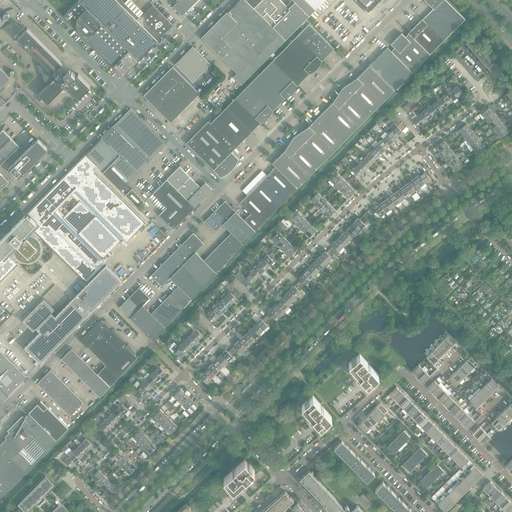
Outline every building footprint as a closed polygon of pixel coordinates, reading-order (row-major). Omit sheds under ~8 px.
[(138,59),(173,25),(152,5),(143,14),(130,2),(128,4),(123,0),(116,0),(117,0),(116,0),(79,0),(63,16),(123,76),(139,60),(138,59)] [(178,0),(178,1),(183,6),(187,10),(197,0),(178,0)] [(241,85),(286,40),(245,0),(239,0),(227,12),(201,37),(237,73),(233,77),(241,85)] [(309,16),(293,0),(291,0),(286,6),(280,0),(245,0),(286,40),(309,16)] [(324,0),(305,0),(315,10),(324,0)] [(392,1),(391,0),(354,0),(368,13),(369,11),(370,12),(368,13),(374,19),(392,1)] [(465,19),(445,0),(424,0),(433,8),(422,19),(444,40),(465,19)] [(8,76),(0,67),(0,25),(5,21),(4,21),(6,19),(8,18),(8,17),(12,16),(13,16),(14,15),(14,14),(14,13),(14,12),(14,11),(13,11),(12,10),(11,11),(5,12),(5,13),(4,13),(3,14),(3,15),(4,17),(2,18),(0,16),(0,87),(3,84),(10,77),(12,75),(13,73),(14,73),(14,72),(13,71),(13,70),(12,70),(11,70),(10,71),(10,72),(10,73),(11,73),(8,76)] [(62,63),(27,28),(23,32),(8,17),(8,18),(6,19),(22,34),(18,38),(42,62),(40,64),(46,84),(47,85),(38,94),(48,103),(63,87),(63,86),(64,85),(66,84),(67,85),(66,86),(78,98),(90,86),(78,74),(76,76),(69,69),(68,69),(67,68),(62,63)] [(444,40),(422,19),(419,22),(418,22),(411,29),(412,30),(409,33),(430,54),(444,40)] [(334,48),(309,24),(297,36),(322,60),(334,48)] [(430,54),(409,33),(405,37),(403,34),(401,36),(400,35),(398,36),(394,40),(392,42),(394,44),(392,45),(394,47),(391,51),(404,64),(412,72),(430,54)] [(322,60),(297,36),(284,48),(310,73),(311,73),(313,71),(315,70),(317,68),(319,66),(321,63),(322,61),(322,60)] [(473,43),(469,39),(460,47),(464,51),(473,43)] [(476,47),(473,43),(464,51),(465,50),(468,53),(467,55),(476,47)] [(210,64),(198,51),(192,46),(175,64),(193,81),(210,64)] [(412,72),(404,64),(391,51),(387,47),(369,65),(394,90),(412,72)] [(480,51),(476,47),(467,55),(471,59),(480,51)] [(11,53),(6,48),(2,52),(7,57),(11,53)] [(310,73),(284,48),(272,61),(297,85),(309,73),(310,73)] [(483,55),(480,51),(471,59),(472,58),(475,62),(483,55)] [(13,62),(19,55),(18,54),(15,57),(13,54),(9,58),(13,62)] [(487,59),(483,55),(475,62),(479,66),(487,59)] [(490,63),(487,59),(479,66),(482,69),(481,71),(490,63)] [(297,85),(272,61),(260,73),(285,98),(286,97),(289,96),(291,94),(293,93),(295,90),(296,88),(297,85)] [(494,67),(490,63),(481,71),(485,75),(494,67)] [(394,90),(369,65),(357,77),(357,78),(382,103),(394,90)] [(171,122),(200,93),(173,67),(149,90),(148,92),(147,94),(147,96),(148,97),(149,99),(150,100),(152,101),(159,103),(157,109),(171,122)] [(285,98),(260,73),(248,86),(273,110),(285,98)] [(357,78),(346,84),(343,87),(342,88),(370,115),(371,113),(382,103),(357,78)] [(273,110),(248,86),(235,98),(260,123),(262,122),(264,121),(266,119),(269,117),(270,115),(272,113),(273,110)] [(463,93),(457,86),(452,90),(457,97),(463,93)] [(342,88),(340,91),(332,102),(338,108),(357,127),(370,115),(342,88)] [(457,97),(452,90),(447,94),(452,101),(457,97)] [(506,101),(511,96),(511,92),(511,90),(503,97),(506,101)] [(452,101),(447,94),(442,97),(447,104),(452,101)] [(447,104),(442,97),(437,101),(443,108),(447,104)] [(260,123),(235,98),(226,107),(251,132),(260,123)] [(443,108),(437,101),(432,105),(438,112),(443,108)] [(338,108),(332,102),(329,105),(324,111),(320,115),(338,133),(345,140),(357,127),(338,108)] [(438,112),(432,105),(427,108),(432,115),(438,112)] [(251,132),(226,107),(217,116),(242,141),(251,132)] [(485,118),(493,112),(489,107),(481,112),(485,118)] [(166,144),(134,112),(131,108),(127,112),(113,126),(149,162),(166,144)] [(432,115),(427,108),(422,112),(428,119),(432,115)] [(428,119),(422,112),(417,116),(423,123),(428,119)] [(488,123),(496,117),(493,112),(485,118),(488,123)] [(338,133),(320,115),(317,118),(312,123),(309,126),(334,151),(338,147),(345,140),(338,133)] [(242,141),(217,116),(211,123),(235,148),(242,141)] [(423,123),(417,116),(412,120),(417,127),(423,123)] [(492,128),(500,122),(496,117),(488,123),(492,128)] [(235,148),(211,123),(208,121),(186,143),(197,153),(214,170),(231,152),(235,148)] [(496,133),(504,127),(500,122),(492,128),(496,133)] [(462,134),(470,129),(466,124),(458,129),(462,134)] [(403,131),(402,131),(399,128),(397,126),(396,125),(392,130),(398,136),(403,131)] [(142,169),(145,166),(145,165),(148,162),(148,163),(149,162),(113,126),(111,128),(111,131),(107,135),(104,135),(85,154),(95,164),(120,190),(138,208),(145,201),(132,188),(131,188),(130,187),(128,187),(128,186),(127,186),(127,185),(126,185),(139,172),(139,171),(142,168),(142,169)] [(309,126),(298,133),(295,136),(294,136),(322,163),(334,151),(309,126)] [(500,138),(508,132),(504,127),(496,133),(500,138)] [(466,139),(474,134),(470,129),(462,134),(466,139)] [(0,190),(9,182),(0,172),(0,164),(19,146),(2,130),(0,132),(0,190)] [(398,136),(392,130),(387,134),(394,140),(398,136)] [(394,140),(387,134),(383,139),(389,145),(394,140)] [(470,145),(477,139),(474,134),(466,139),(470,145)] [(294,136),(293,137),(291,140),(284,151),(309,176),(322,163),(294,136)] [(18,178),(47,148),(37,139),(8,168),(18,178)] [(389,145),(383,139),(379,143),(385,149),(389,145)] [(473,149),(481,144),(477,139),(470,145),(473,149)] [(440,151),(447,146),(444,140),(436,146),(440,151)] [(385,149),(379,143),(374,148),(381,154),(385,149)] [(477,155),(485,149),(481,144),(473,149),(477,155)] [(443,156),(451,150),(447,146),(440,151),(443,156)] [(381,154),(374,148),(370,152),(376,158),(381,154)] [(447,161),(455,156),(451,150),(443,156),(447,161)] [(284,151),(280,155),(272,163),(276,167),(297,188),(309,176),(284,151)] [(235,166),(236,163),(238,161),(238,159),(233,154),(231,152),(214,170),(221,177),(224,175),(227,173),(228,173),(230,171),(233,168),(235,166)] [(376,158),(370,152),(366,157),(372,163),(376,158)] [(102,258),(121,239),(123,237),(126,241),(145,222),(91,168),(95,164),(85,154),(26,214),(25,215),(11,229),(10,230),(0,239),(0,281),(17,264),(16,263),(18,260),(20,261),(23,262),(25,263),(27,263),(30,263),(32,262),(34,261),(36,260),(38,258),(39,256),(40,254),(41,252),(41,249),(41,247),(40,245),(39,242),(38,240),(41,238),(86,282),(104,263),(100,259),(102,258)] [(451,166),(459,160),(455,156),(447,161),(451,166)] [(372,163),(366,157),(361,161),(368,167),(372,163)] [(455,171),(462,166),(459,160),(451,166),(455,171)] [(368,167),(361,161),(357,166),(363,172),(368,167)] [(200,187),(194,181),(179,166),(167,179),(195,207),(212,189),(205,182),(200,187)] [(363,172),(357,166),(353,170),(359,176),(363,172)] [(297,188),(276,167),(267,176),(265,177),(276,188),(274,190),(285,201),(297,188)] [(265,177),(267,176),(262,170),(242,190),(247,195),(240,202),(251,213),(244,220),(255,231),(285,201),(274,190),(276,188),(265,177)] [(430,179),(428,176),(429,175),(426,170),(424,171),(419,175),(425,183),(430,179)] [(338,181),(341,177),(337,173),(330,180),(335,184),(338,181)] [(425,183),(419,175),(414,178),(420,186),(422,188),(426,185),(424,183),(425,183)] [(339,189),(346,182),(341,177),(338,181),(335,184),(339,189)] [(420,186),(414,178),(409,182),(415,190),(420,186)] [(195,207),(167,179),(152,194),(166,207),(159,215),(169,225),(170,225),(173,229),(177,225),(177,224),(178,224),(194,207),(195,207)] [(343,193),(350,186),(346,182),(339,189),(343,193)] [(415,190),(409,182),(404,186),(410,194),(415,190)] [(348,198),(355,191),(350,186),(343,193),(348,198)] [(410,194),(404,186),(399,190),(405,197),(410,194)] [(405,197),(399,190),(394,193),(400,201),(405,197)] [(315,204),(322,197),(317,192),(310,199),(315,204)] [(400,201),(394,193),(389,197),(395,205),(400,201)] [(319,208),(326,201),(322,197),(315,204),(319,208)] [(395,205),(389,197),(384,201),(390,209),(395,205)] [(235,211),(233,209),(225,201),(215,211),(225,222),(235,211)] [(324,213),(331,206),(326,201),(319,208),(324,213)] [(390,209),(384,201),(379,204),(385,212),(390,209)] [(385,212),(379,204),(374,208),(376,211),(380,216),(385,212)] [(328,217),(335,210),(331,206),(324,213),(328,217)] [(225,222),(215,211),(205,221),(216,231),(223,224),(225,222)] [(255,231),(244,220),(235,211),(225,222),(223,224),(231,232),(243,244),(255,231)] [(372,216),(367,211),(363,215),(368,220),(372,216)] [(295,223),(302,217),(298,212),(291,219),(295,223)] [(300,228),(307,221),(302,217),(295,223),(300,228)] [(364,224),(359,219),(358,218),(354,222),(360,229),(365,225),(364,224)] [(304,232),(311,225),(307,221),(300,228),(304,232)] [(280,222),(277,225),(280,229),(283,232),(287,228),(284,225),(280,222)] [(360,229),(354,222),(349,227),(356,234),(360,229)] [(309,237),(316,230),(311,225),(304,232),(309,237)] [(356,234),(349,227),(345,231),(352,238),(356,234)] [(160,230),(156,234),(161,240),(166,235),(160,230)] [(352,238),(345,231),(340,235),(347,242),(352,238)] [(243,244),(231,232),(222,242),(234,253),(243,244)] [(276,243),(283,236),(278,232),(271,238),(276,243)] [(195,252),(204,243),(193,233),(182,243),(193,254),(195,252)] [(347,242),(340,235),(336,240),(343,247),(347,242)] [(280,248),(287,241),(283,236),(276,243),(280,248)] [(343,247),(336,240),(331,244),(333,246),(337,250),(338,251),(343,247)] [(285,252),(292,245),(287,241),(280,248),(285,252)] [(234,253),(222,242),(213,251),(226,263),(234,253)] [(183,265),(193,254),(182,243),(172,254),(183,265)] [(289,256),(296,249),(292,245),(285,252),(289,256)] [(226,263),(213,251),(204,260),(216,273),(226,263)] [(331,257),(326,252),(325,251),(321,255),(327,262),(332,258),(331,257)] [(216,273),(204,260),(195,252),(193,254),(183,265),(204,285),(216,273)] [(172,276),(183,265),(172,254),(161,265),(172,276)] [(274,261),(268,255),(263,259),(269,265),(274,261)] [(327,262),(321,255),(316,260),(323,267),(327,262)] [(269,265),(263,259),(259,264),(265,270),(269,265)] [(323,267),(316,260),(312,264),(319,271),(323,267)] [(265,270),(259,264),(254,268),(260,274),(265,270)] [(319,271),(312,264),(307,268),(314,275),(319,271)] [(94,308),(100,302),(122,280),(106,265),(78,293),(70,301),(55,316),(51,312),(54,309),(44,299),(22,320),(33,331),(36,328),(40,332),(37,334),(25,347),(40,362),(58,345),(58,344),(68,334),(69,334),(86,317),(86,316),(94,308)] [(172,276),(161,265),(151,275),(161,286),(170,277),(172,276)] [(183,265),(172,276),(170,277),(178,286),(191,299),(204,285),(183,265)] [(260,274),(254,268),(250,272),(256,279),(260,274)] [(314,275),(307,268),(303,273),(310,280),(314,275)] [(256,279),(250,272),(245,277),(251,282),(251,283),(256,279)] [(310,280),(303,273),(298,277),(300,279),(305,284),(310,280)] [(251,282),(245,277),(244,275),(239,280),(246,287),(251,282)] [(55,309),(67,297),(56,286),(44,298),(55,309)] [(165,327),(191,299),(178,286),(151,313),(165,327)] [(299,290),(294,286),(289,290),(296,297),(301,292),(299,290)] [(149,298),(139,287),(128,298),(139,308),(142,305),(149,298)] [(296,297),(289,290),(285,294),(292,301),(296,297)] [(236,298),(235,297),(233,295),(231,293),(230,292),(225,297),(232,303),(236,298)] [(232,303),(225,297),(223,294),(221,296),(223,299),(221,301),(227,307),(232,303)] [(292,301),(285,294),(281,299),(287,306),(292,301)] [(401,305),(393,296),(389,300),(398,308),(401,305)] [(139,308),(128,298),(119,307),(130,318),(139,308)] [(287,306),(281,299),(276,303),(283,310),(287,306)] [(227,307),(221,301),(217,306),(223,312),(227,307)] [(283,310),(276,303),(272,307),(279,314),(283,310)] [(165,327),(151,313),(142,305),(139,308),(130,318),(152,340),(165,327)] [(223,312),(217,306),(212,310),(218,316),(223,312)] [(279,314),(272,307),(267,312),(268,313),(273,318),(274,319),(279,314)] [(218,316),(212,310),(208,314),(209,315),(210,317),(212,319),(214,321),(218,316)] [(489,316),(484,319),(489,325),(493,322),(489,316)] [(137,357),(127,346),(124,343),(100,319),(80,340),(87,346),(106,365),(97,373),(100,376),(105,381),(110,386),(137,357)] [(268,325),(266,324),(262,320),(261,319),(256,323),(263,330),(268,325)] [(206,330),(200,323),(195,327),(196,329),(202,334),(206,330)] [(263,330),(256,323),(252,327),(259,334),(263,330)] [(259,334),(252,327),(247,332),(254,339),(259,334)] [(203,335),(202,334),(196,329),(192,334),(198,340),(203,335)] [(254,339),(247,332),(243,336),(250,343),(254,339)] [(198,340),(192,334),(187,338),(194,344),(198,340)] [(456,341),(449,334),(444,338),(451,346),(456,341)] [(250,343),(243,336),(239,341),(245,347),(250,343)] [(194,344),(187,338),(183,342),(189,349),(194,344)] [(451,346),(444,338),(440,343),(447,350),(451,346)] [(245,347),(239,341),(234,345),(239,350),(241,352),(245,347)] [(189,349),(183,342),(179,347),(185,353),(189,349)] [(447,350),(440,343),(435,347),(442,355),(447,350)] [(185,353),(179,347),(174,351),(180,358),(185,353)] [(442,355),(435,347),(431,352),(438,359),(442,355)] [(66,364),(77,353),(72,348),(61,359),(66,364)] [(26,377),(0,350),(0,402),(4,399),(8,395),(26,377)] [(233,357),(233,356),(228,352),(226,350),(221,354),(228,361),(233,357)] [(438,359),(431,352),(426,357),(433,364),(438,359)] [(72,369),(82,359),(77,353),(66,364),(72,369)] [(228,361),(221,354),(217,359),(224,366),(228,361)] [(378,375),(370,366),(368,364),(366,366),(365,365),(368,363),(359,354),(348,363),(350,365),(356,372),(355,374),(352,376),(355,380),(359,376),(367,385),(378,375)] [(477,364),(470,357),(466,360),(473,368),(477,364)] [(78,375),(88,365),(82,359),(72,369),(78,375)] [(224,366),(217,359),(213,363),(219,370),(224,366)] [(473,368),(466,360),(462,364),(470,371),(473,368)] [(219,370),(213,363),(208,367),(215,374),(217,376),(221,372),(219,370)] [(415,375),(422,368),(418,364),(411,372),(415,375)] [(470,371),(462,364),(459,368),(466,375),(470,371)] [(83,381),(94,370),(88,365),(78,375),(83,381)] [(166,372),(159,366),(155,371),(161,377),(166,372)] [(215,374),(208,367),(204,372),(211,379),(215,374)] [(418,379),(426,372),(422,368),(415,375),(418,379)] [(466,375),(459,368),(455,371),(463,379),(466,375)] [(49,381),(56,374),(51,369),(44,376),(49,381)] [(100,376),(97,373),(94,370),(83,381),(89,386),(100,376)] [(161,377),(155,371),(150,375),(157,381),(161,377)] [(463,379),(455,371),(452,375),(459,382),(463,379)] [(211,379),(204,372),(199,376),(206,383),(211,379)] [(422,383),(430,376),(426,372),(418,379),(422,383)] [(54,387),(61,380),(56,374),(49,381),(54,387)] [(157,381),(150,375),(146,379),(152,386),(157,381)] [(459,382),(452,375),(448,379),(455,386),(459,382)] [(42,388),(49,381),(44,376),(37,383),(42,388)] [(94,392),(105,381),(100,376),(89,386),(94,392)] [(499,386),(491,378),(488,382),(495,389),(499,386)] [(152,386),(146,379),(141,384),(148,390),(152,386)] [(61,393),(67,386),(61,380),(54,387),(61,393)] [(431,392),(438,384),(435,380),(427,388),(431,392)] [(48,394),(54,387),(49,381),(42,388),(48,394)] [(99,397),(110,386),(105,381),(94,392),(99,396),(99,397)] [(495,389),(488,382),(484,386),(491,393),(495,389)] [(133,394),(138,389),(137,388),(133,384),(128,389),(133,394)] [(148,390),(141,384),(137,388),(138,389),(142,394),(142,393),(143,394),(148,390)] [(435,395),(442,388),(438,384),(431,392),(435,395)] [(66,398),(73,391),(67,386),(61,393),(66,398)] [(393,398),(400,390),(396,386),(389,394),(393,398)] [(491,393),(484,386),(480,389),(488,397),(491,393)] [(54,400),(61,393),(54,387),(48,394),(54,400)] [(178,400),(185,393),(180,388),(173,395),(178,400)] [(438,399),(446,392),(442,388),(435,395),(438,399)] [(142,394),(138,389),(133,394),(138,398),(142,394)] [(488,397),(480,389),(477,393),(484,400),(488,397)] [(396,401),(404,394),(400,390),(393,398),(396,401)] [(72,404),(79,397),(73,391),(66,398),(72,404)] [(442,403),(449,395),(446,392),(438,399),(442,403)] [(59,405),(66,398),(61,393),(54,400),(59,405)] [(182,404),(189,397),(185,393),(178,400),(182,404)] [(484,400),(477,393),(473,396),(480,404),(484,400)] [(400,405),(407,397),(404,394),(396,401),(400,405)] [(445,406),(454,398),(450,394),(449,395),(442,403),(445,406)] [(331,417),(323,408),(312,395),(301,405),(309,414),(305,418),(308,421),(312,417),(320,426),(331,417)] [(480,404),(473,396),(469,400),(477,408),(480,404)] [(77,409),(84,402),(84,401),(83,402),(79,397),(72,404),(77,409)] [(132,404),(127,400),(125,397),(120,402),(122,404),(127,409),(132,404)] [(186,409),(193,402),(189,397),(182,404),(186,409)] [(403,408),(411,401),(407,397),(400,405),(403,408)] [(65,411),(72,404),(66,398),(59,405),(65,411)] [(449,410),(458,401),(454,398),(445,406),(449,410)] [(68,428),(54,414),(41,401),(29,413),(56,440),(68,428)] [(407,412),(414,405),(411,401),(403,408),(407,412)] [(453,414),(460,406),(461,405),(458,401),(449,410),(453,414)] [(191,413),(198,406),(193,402),(186,409),(191,413)] [(388,409),(380,402),(376,406),(384,413),(388,409)] [(70,416),(77,409),(72,404),(65,411),(70,415),(70,416)] [(128,410),(127,409),(122,404),(117,408),(123,414),(128,410)] [(411,416),(418,408),(414,405),(407,412),(411,416)] [(384,413),(376,406),(373,409),(382,419),(386,415),(384,413)] [(456,417),(464,410),(460,406),(453,414),(456,417)] [(123,414),(117,408),(113,413),(114,414),(119,419),(123,414)] [(414,419),(422,412),(418,408),(411,416),(414,419)] [(157,420),(164,413),(160,409),(153,416),(157,420)] [(382,419),(373,409),(369,413),(377,420),(378,422),(382,419)] [(511,416),(511,415),(505,409),(501,413),(508,420),(511,416)] [(460,421),(467,413),(464,410),(456,417),(460,421)] [(418,423),(425,416),(422,412),(414,419),(418,423)] [(56,440),(29,413),(28,415),(27,414),(19,427),(16,425),(10,431),(38,459),(56,440)] [(114,414),(113,413),(109,417),(115,423),(119,419),(114,414)] [(162,425),(169,418),(164,413),(157,420),(162,425)] [(377,420),(369,413),(366,417),(373,424),(377,420)] [(463,424),(471,417),(467,413),(460,421),(463,424)] [(508,420),(501,413),(496,418),(503,425),(508,420)] [(421,427),(429,419),(425,416),(418,423),(421,427)] [(115,423),(109,417),(104,421),(110,427),(115,423)] [(373,424),(366,417),(362,420),(369,428),(373,424)] [(467,428),(475,421),(471,417),(463,424),(467,428)] [(166,429),(173,422),(169,418),(162,425),(166,429)] [(503,425),(496,418),(491,422),(498,430),(503,425)] [(425,430),(433,423),(429,419),(421,427),(425,430)] [(369,428),(362,420),(358,424),(366,431),(369,428)] [(110,427),(104,421),(100,426),(102,429),(105,431),(106,432),(110,427)] [(171,434),(177,427),(173,422),(166,429),(171,434)] [(429,434),(436,426),(433,423),(425,430),(429,434)] [(432,438),(440,430),(436,426),(429,434),(432,438)] [(476,437),(483,430),(480,426),(472,433),(476,437)] [(137,441),(144,434),(139,429),(132,436),(137,441)] [(410,437),(406,433),(403,430),(399,435),(406,442),(406,441),(410,437)] [(436,441),(443,434),(440,430),(432,438),(436,441)] [(480,441),(487,433),(483,430),(476,437),(480,441)] [(38,459),(10,431),(5,436),(6,438),(0,444),(0,448),(24,472),(38,459)] [(93,445),(91,444),(94,441),(85,432),(83,435),(86,439),(82,443),(88,449),(93,445)] [(483,444),(491,437),(487,433),(480,441),(483,444)] [(141,445),(148,438),(144,434),(137,441),(141,445)] [(440,445),(447,437),(443,434),(436,441),(440,445)] [(406,442),(399,435),(395,439),(401,445),(405,441),(406,442)] [(443,448),(451,441),(447,437),(440,445),(443,448)] [(146,449),(152,442),(148,438),(141,445),(146,449)] [(401,445),(395,439),(391,443),(398,450),(398,449),(401,445)] [(353,452),(342,441),(334,448),(345,459),(353,452)] [(447,452),(454,445),(451,441),(443,448),(447,452)] [(150,454),(157,447),(152,442),(146,449),(150,454)] [(88,449),(82,443),(78,448),(84,454),(88,449)] [(398,450),(391,443),(386,447),(393,454),(397,450),(398,450)] [(450,456),(458,448),(454,445),(447,452),(450,456)] [(427,454),(420,447),(416,452),(422,458),(423,458),(422,458),(427,454)] [(24,472),(0,448),(0,475),(11,486),(24,472)] [(84,454),(78,448),(73,452),(79,458),(84,454)] [(454,459),(461,452),(458,448),(450,456),(454,459)] [(116,461),(123,454),(119,449),(112,456),(116,461)] [(79,458),(73,452),(69,456),(75,463),(79,458)] [(364,463),(359,458),(353,452),(345,459),(356,470),(364,463)] [(422,458),(416,452),(412,456),(418,462),(422,458),(422,459),(422,458)] [(458,463),(465,456),(461,452),(454,459),(458,463)] [(121,465),(128,458),(123,454),(116,461),(121,465)] [(75,463),(69,456),(64,461),(70,467),(75,463)] [(418,462),(412,456),(408,460),(414,466),(415,466),(414,466),(418,462)] [(461,467),(469,459),(465,456),(458,463),(461,467)] [(125,470),(132,463),(128,458),(121,465),(125,470)] [(438,504),(442,500),(446,497),(449,493),(453,489),(457,485),(461,482),(464,478),(468,474),(472,470),(476,466),(469,459),(461,467),(431,497),(434,501),(438,504)] [(246,478),(252,472),(255,470),(245,460),(223,478),(232,488),(233,489),(242,481),(246,486),(249,483),(246,478)] [(414,466),(408,460),(403,464),(410,471),(414,467),(414,466)] [(130,474),(137,467),(132,463),(125,470),(130,474)] [(375,474),(370,469),(364,463),(356,470),(367,482),(375,474)] [(443,470),(437,464),(433,468),(439,475),(440,475),(439,474),(443,470)] [(483,474),(480,471),(476,466),(472,470),(479,478),(483,474)] [(439,475),(433,468),(428,473),(435,479),(439,475),(439,476),(439,475)] [(96,481),(103,474),(98,470),(91,477),(96,481)] [(342,506),(308,470),(299,479),(300,479),(331,511),(334,511),(336,511),(344,511),(345,511),(347,510),(349,508),(347,505),(344,507),(345,507),(343,509),(341,507),(342,506)] [(479,478),(472,470),(468,474),(475,481),(479,478)] [(435,479),(428,473),(424,477),(431,483),(435,479)] [(100,486),(107,479),(103,474),(96,481),(100,486)] [(475,481),(468,474),(464,478),(471,485),(475,481)] [(11,486),(0,475),(0,496),(0,497),(11,486)] [(53,511),(25,511),(48,489),(49,490),(54,485),(54,486),(54,485),(49,480),(46,476),(44,479),(17,505),(23,510),(21,511),(68,511),(69,511),(64,506),(60,503),(57,499),(55,501),(59,504),(58,505),(59,506),(53,511)] [(431,483),(424,477),(420,481),(426,487),(430,483),(431,484),(431,483)] [(471,485),(464,478),(461,482),(468,489),(471,485)] [(105,490),(112,483),(107,479),(100,486),(105,490)] [(487,492),(494,485),(490,481),(483,488),(487,492)] [(394,493),(389,489),(383,482),(375,490),(386,501),(394,493)] [(468,489),(461,482),(457,485),(464,493),(468,489)] [(109,495),(116,488),(112,483),(105,490),(109,495)] [(464,493),(457,485),(453,489),(460,496),(464,493)] [(490,496),(498,488),(494,485),(487,492),(490,496)] [(494,499),(501,492),(498,488),(490,496),(494,499)] [(460,496),(453,489),(449,493),(456,500),(460,496)] [(279,511),(294,499),(291,497),(290,496),(285,490),(284,491),(285,491),(261,511),(279,511)] [(496,504),(497,503),(505,496),(501,492),(494,499),(493,501),(496,504)] [(405,504),(400,500),(394,493),(386,501),(397,511),(405,504)] [(456,500),(449,493),(446,497),(453,504),(456,500)] [(501,507),(508,499),(505,496),(497,503),(501,507)] [(453,504),(446,497),(442,500),(449,507),(453,504)] [(505,510),(511,503),(508,499),(501,507),(505,510)] [(449,507),(442,500),(438,504),(445,511),(449,507)] [(306,511),(305,509),(303,507),(301,506),(299,504),(297,502),(292,507),(295,510),(294,511),(306,511)]
